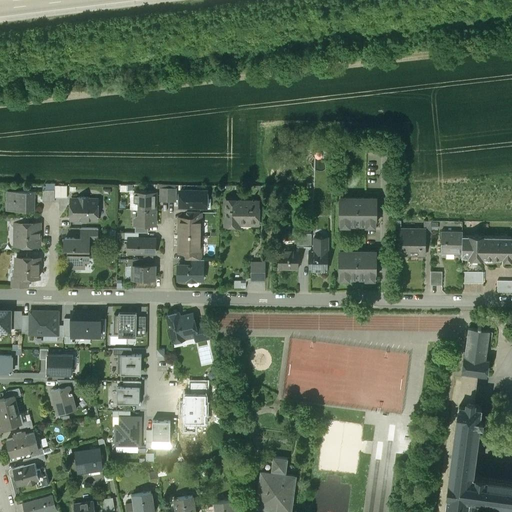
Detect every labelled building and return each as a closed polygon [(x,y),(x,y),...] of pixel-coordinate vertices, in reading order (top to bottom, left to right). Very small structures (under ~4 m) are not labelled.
[(67,186),(55,186),(55,189),(55,198),(67,198),(67,186)] [(55,189),(43,189),(43,201),(55,201),(55,198),(55,189)] [(207,191),(180,191),(180,206),(204,206),(204,201),(207,199),(207,191)] [(33,192),(8,192),(8,200),(14,200),(14,201),(16,201),(15,209),(33,209),(33,192)] [(156,192),(134,192),(134,202),(138,202),(138,209),(156,209),(156,192)] [(88,197),(79,197),(79,199),(71,199),(71,220),(97,220),(97,199),(88,199),(88,197)] [(376,197),(340,197),(340,223),(341,223),(341,221),(348,221),(349,223),(366,224),(368,222),(374,222),(374,224),(376,224),(376,197)] [(259,201),(239,201),(239,200),(226,199),(226,226),(239,226),(239,222),(251,222),(251,225),(258,225),(259,201)] [(156,209),(138,209),(138,215),(135,218),(135,224),(148,224),(155,224),(156,209)] [(187,218),(180,218),(179,235),(200,236),(201,218),(200,218),(187,218)] [(29,223),(16,223),(16,224),(15,245),(19,245),(21,246),(26,246),(27,245),(39,245),(39,223),(29,223)] [(148,224),(135,224),(135,232),(139,232),(148,232),(148,224)] [(98,228),(82,228),(82,238),(82,241),(89,241),(98,241),(98,228)] [(401,228),(400,228),(400,232),(399,232),(399,255),(400,255),(400,253),(418,253),(418,254),(423,254),(423,256),(424,256),(424,236),(424,228),(423,228),(401,228)] [(462,231),(441,230),(441,251),(462,252),(462,236),(462,231)] [(200,236),(179,235),(179,253),(186,253),(200,253),(200,236)] [(511,236),(462,236),(462,252),(462,257),(468,257),(468,259),(469,259),(469,257),(470,257),(471,256),(476,256),(478,258),(478,259),(478,258),(484,258),(483,259),(484,259),(484,258),(491,258),(492,259),(499,259),(500,258),(502,258),(502,259),(503,259),(503,258),(505,256),(510,256),(511,257),(511,258),(511,259),(511,236)] [(327,237),(314,237),(313,250),(309,250),(309,269),(318,269),(318,267),(327,267),(327,237)] [(82,238),(65,238),(65,249),(69,249),(69,257),(71,260),(71,267),(84,267),(84,257),(89,258),(89,241),(82,241),(82,238)] [(139,238),(128,238),(128,252),(155,253),(155,238),(139,238)] [(288,248),(278,248),(278,268),(279,268),(279,266),(289,267),(289,268),(298,268),(298,248),(297,250),(288,250),(288,248)] [(375,251),(340,251),(339,277),(341,277),(341,275),(347,275),(350,277),(365,277),(368,275),(374,275),(374,277),(375,277),(375,251)] [(30,257),(17,257),(16,268),(19,268),(19,276),(19,277),(28,277),(39,277),(39,258),(30,258),(30,257)] [(265,262),(251,262),(251,280),(265,280),(265,262)] [(143,265),(132,265),(132,266),(132,278),(155,278),(155,265),(143,265)] [(193,265),(179,265),(179,279),(187,279),(187,280),(197,280),(197,279),(203,279),(203,265),(193,265)] [(442,271),(430,271),(430,284),(442,284),(442,271)] [(483,272),(462,271),(461,283),(483,283),(483,272)] [(19,277),(19,276),(12,276),(12,287),(28,287),(28,277),(19,277)] [(511,280),(497,280),(497,292),(511,291),(511,280)] [(10,310),(0,309),(0,329),(10,330),(10,328),(10,310)] [(10,328),(22,328),(22,314),(22,310),(10,310),(10,328)] [(58,311),(30,311),(30,315),(30,333),(44,334),(44,341),(57,341),(58,336),(64,336),(64,324),(58,324),(58,311)] [(101,311),(72,311),(72,318),(72,336),(101,336),(101,330),(106,330),(106,318),(101,318),(101,311)] [(137,312),(119,312),(119,314),(114,314),(114,333),(118,334),(118,336),(136,336),(136,335),(141,335),(141,333),(146,334),(146,316),(137,315),(137,312)] [(179,312),(167,315),(174,346),(195,341),(193,331),(197,331),(196,327),(193,313),(180,316),(179,312)] [(22,333),(30,333),(30,315),(22,314),(22,328),(22,333)] [(72,336),(72,318),(64,318),(64,324),(64,336),(72,336)] [(201,326),(196,327),(197,331),(193,331),(195,341),(210,338),(206,321),(200,322),(201,326)] [(511,480),(473,475),(482,405),(475,404),(476,400),(475,400),(478,374),(487,375),(489,360),(493,361),(496,340),(488,339),(490,324),(485,323),(484,329),(469,327),(465,356),(464,356),(462,372),(463,372),(444,511),(467,511),(468,506),(476,507),(477,499),(511,503),(511,480)] [(113,354),(118,354),(118,366),(121,366),(121,373),(141,374),(141,354),(131,354),(131,348),(114,348),(113,354)] [(71,355),(48,355),(48,349),(40,349),(40,358),(48,358),(48,373),(52,373),(52,379),(58,379),(64,379),(64,373),(71,373),(71,355)] [(12,355),(0,354),(0,372),(12,372),(12,355)] [(64,379),(58,379),(60,388),(70,385),(70,386),(76,384),(75,379),(64,379)] [(188,391),(183,391),(183,400),(179,400),(178,419),(182,419),(182,430),(197,430),(197,423),(208,423),(209,379),(189,379),(188,391)] [(123,387),(117,386),(117,402),(118,402),(118,404),(141,404),(141,397),(140,397),(140,380),(123,380),(123,387)] [(60,388),(52,390),(52,391),(52,390),(58,412),(57,412),(58,413),(76,408),(70,386),(70,385),(60,388)] [(19,388),(8,391),(9,397),(15,395),(15,396),(21,394),(19,388)] [(9,397),(0,399),(0,413),(4,427),(19,423),(17,413),(19,413),(15,396),(15,395),(9,397)] [(130,416),(112,416),(112,425),(114,425),(114,445),(116,445),(116,451),(138,451),(138,445),(141,445),(141,416),(130,416)] [(31,419),(22,421),(22,422),(20,423),(21,428),(33,425),(31,419)] [(171,420),(152,419),(152,429),(146,429),(146,447),(170,447),(171,420)] [(38,431),(23,435),(22,431),(14,434),(15,437),(7,439),(11,456),(31,450),(42,447),(38,431)] [(42,447),(31,450),(33,457),(44,453),(42,447)] [(100,447),(90,449),(75,452),(78,472),(103,468),(100,447)] [(288,457),(273,455),(271,469),(274,470),(274,473),(262,471),(258,505),(270,507),(269,510),(266,509),(265,511),(280,511),(281,511),(277,511),(278,508),(290,509),(295,475),(282,474),(283,471),(286,471),(288,457)] [(37,469),(35,462),(14,468),(18,483),(28,481),(29,483),(37,480),(36,478),(42,477),(40,469),(37,469)] [(154,511),(151,491),(132,494),(133,502),(126,503),(127,511),(154,511)] [(50,496),(33,500),(23,502),(25,511),(44,511),(56,509),(52,494),(50,495),(50,496)] [(195,511),(193,494),(174,497),(176,511),(195,511)] [(112,497),(104,498),(105,510),(114,508),(112,497)] [(234,511),(232,499),(214,501),(216,508),(216,511),(234,511)] [(95,511),(94,500),(74,503),(75,511),(95,511)]
